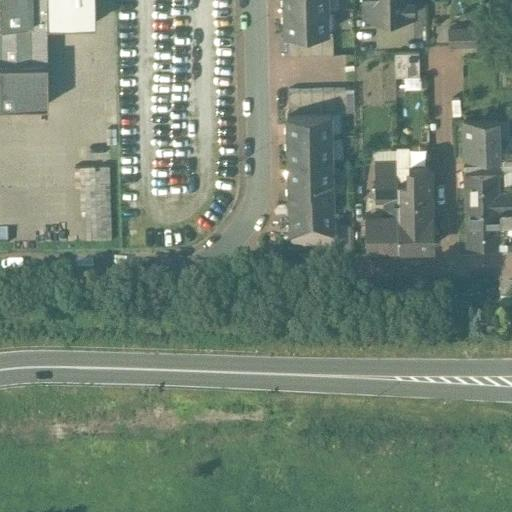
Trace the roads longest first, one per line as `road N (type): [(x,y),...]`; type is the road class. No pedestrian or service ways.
road 1 (trunk): [(0,381),(62,376),(511,393)]
road 2 (trunk): [(511,367),(67,354),(0,359)]
road 3 (residential): [(252,0),(258,206),(239,247),(217,267)]
road 4 (residential): [(448,268),(217,267)]
road 5 (residential): [(217,267),(0,271)]
road 6 (residential): [(444,60),(448,268)]
